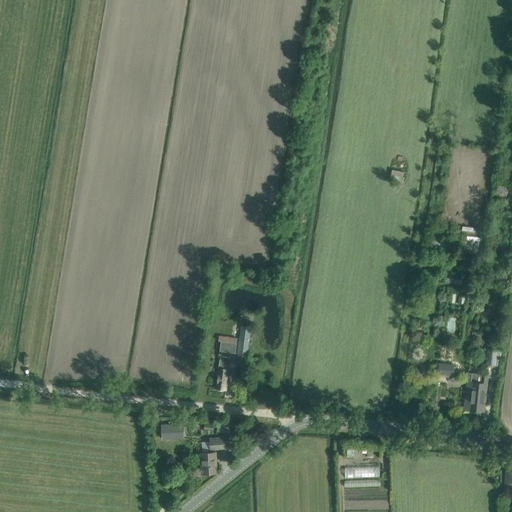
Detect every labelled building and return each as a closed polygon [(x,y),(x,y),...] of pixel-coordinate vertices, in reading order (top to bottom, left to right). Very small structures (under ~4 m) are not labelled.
[(464,225),(463,232),(483,235),(484,229),(464,225)] [(469,235),(467,249),(482,251),(484,236),(469,235)] [(251,326),(242,325),(237,365),(246,366),(251,326)] [(219,336),(219,341),(222,341),(220,351),(236,353),(237,343),(238,338),(235,338),(222,336),(219,336)] [(488,350),(487,365),(496,366),(496,363),(498,363),(498,358),(497,358),(497,355),(501,356),(501,350),(497,349),(497,351),(488,350)] [(220,356),(219,362),(217,379),(216,389),(226,390),(227,380),(229,363),(230,358),(220,356)] [(451,374),(452,364),(442,363),(441,372),(451,374)] [(466,394),(464,408),(470,409),(470,410),(481,412),(482,403),(485,403),(486,393),(487,383),(487,375),(481,374),(468,373),(467,381),(467,384),(466,394)] [(236,428),(218,426),(217,433),(235,435),(236,428)] [(225,448),(224,438),(210,439),(210,441),(202,442),(203,453),(201,453),(202,473),(217,472),(215,449),(225,448)] [(346,467),(346,476),(374,475),(373,466),(346,467)]
